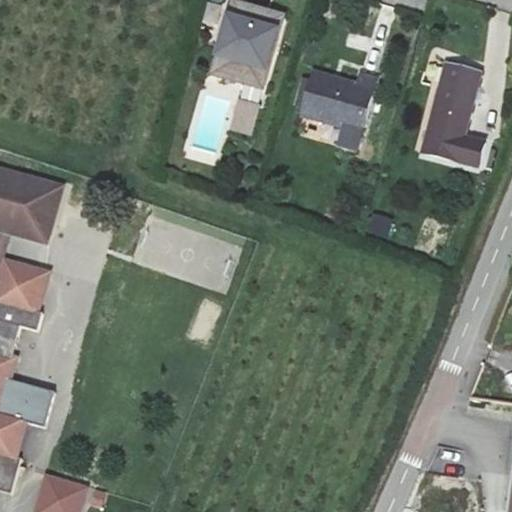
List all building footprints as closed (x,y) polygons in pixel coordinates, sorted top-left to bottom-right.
[(280,14),(234,1),(214,72),(261,84),(280,14)] [(155,18),(148,47),(158,49),(166,21),(155,18)] [(483,70),(446,60),(422,148),(481,164),(488,137),(466,131),(483,70)] [(357,83),(315,71),(303,114),(361,130),(376,74),(361,70),(357,83)] [(230,131),(252,137),(260,103),(238,98),(230,131)] [(17,170),(0,165),(0,218),(4,220),(17,170)] [(56,181),(17,170),(4,220),(43,230),(56,181)] [(0,454),(7,457),(19,420),(0,414),(0,386),(17,324),(31,328),(37,309),(28,306),(39,272),(0,261),(0,262),(0,454)] [(17,459),(7,457),(0,454),(0,497),(6,500),(17,459)] [(49,475),(37,511),(82,511),(90,487),(49,475)] [(453,511),(457,489),(410,481),(404,511),(453,511)]
